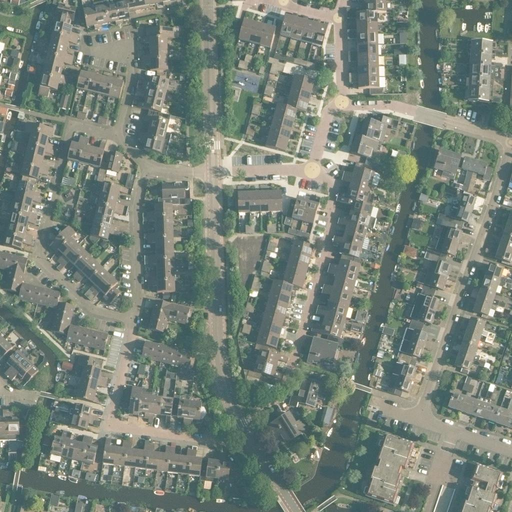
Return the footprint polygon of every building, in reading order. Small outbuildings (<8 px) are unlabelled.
[(129,0),(114,0),(115,5),(119,25),(123,24),(122,21),(130,20),(129,13),(131,12),(129,0)] [(129,0),(131,12),(145,9),(143,0),(129,0)] [(148,6),(155,5),(154,0),(143,0),(145,9),(149,9),(148,6)] [(93,3),(94,9),(98,29),(102,28),(101,25),(108,24),(105,7),(104,1),(93,3)] [(386,13),(386,2),(365,3),(365,9),(351,9),(351,13),(356,13),(356,14),(377,13),(386,13)] [(51,22),(55,23),(71,27),(76,9),(59,5),(56,17),(53,16),(51,22)] [(116,25),(119,25),(115,5),(105,7),(108,24),(115,22),(116,25)] [(94,9),(83,11),(86,28),(94,27),(94,29),(98,29),(94,9)] [(356,18),(356,24),(377,24),(377,13),(356,14),(356,13),(351,13),(351,9),(347,10),(347,18),(356,18)] [(296,19),(297,15),(293,14),(292,17),(285,15),(280,36),(290,39),(296,19)] [(307,22),(308,18),(303,17),(302,21),(296,19),(290,39),(301,42),(306,22),(307,22)] [(249,43),(255,23),(244,20),(243,22),(240,34),(238,40),(249,43)] [(301,42),(311,45),(317,25),(318,21),(314,20),(313,23),(307,22),(306,22),(301,42)] [(243,22),(237,21),(234,33),(240,34),(243,22)] [(328,24),(324,22),(323,26),(317,25),(311,45),(322,47),(328,24)] [(55,23),(52,34),(77,40),(78,36),(71,34),(72,27),(71,27),(55,23)] [(255,23),(249,43),(259,46),(265,25),(255,23)] [(356,31),(347,31),(347,36),(377,35),(377,24),(356,24),(356,31)] [(265,25),(259,46),(270,49),(276,28),(265,25)] [(160,39),(160,29),(151,29),(151,26),(146,26),(146,39),(160,39)] [(174,39),(173,29),(160,29),(160,39),(167,38),(167,39),(174,39)] [(52,34),(50,45),(67,49),(68,43),(76,45),(77,40),(52,34)] [(356,40),(357,46),(378,45),(377,35),(347,36),(348,40),(356,40)] [(167,49),(167,39),(167,38),(160,39),(146,39),(141,39),(141,44),(149,43),(149,50),(167,49)] [(491,43),(483,42),(483,43),(479,43),(479,42),(472,41),(472,53),(478,54),(478,55),(490,56),(490,55),(491,48),(495,48),(495,44),(491,44),(491,43)] [(65,55),(67,49),(50,45),(47,55),(72,61),(73,57),(65,55)] [(357,53),(348,53),(348,57),(378,56),(378,45),(357,46),(357,53)] [(167,49),(149,50),(150,56),(142,56),(142,61),(167,60),(167,49)] [(12,56),(18,58),(20,51),(13,50),(12,56)] [(472,53),(471,65),(478,65),(478,66),(490,67),(490,66),(490,59),(494,59),(495,57),(495,55),(494,55),(490,55),(490,56),(478,55),(478,54),(472,53)] [(47,55),(45,66),(62,70),(63,64),(71,66),(72,61),(47,55)] [(357,61),(357,68),(378,67),(378,56),(348,57),(348,61),(357,61)] [(167,60),(142,61),(142,65),(150,65),(150,72),(157,72),(157,78),(169,81),(170,75),(170,71),(167,71),(167,60)] [(271,70),(278,71),(283,73),(284,67),(272,64),(271,70)] [(471,65),(467,64),(467,76),(470,76),(477,77),(477,78),(489,79),(489,77),(493,78),(493,80),(500,80),(500,76),(499,76),(499,68),(494,68),(494,66),(493,66),(490,66),(490,67),(478,66),(478,65),(471,65)] [(60,76),(62,70),(45,66),(42,76),(67,82),(68,78),(60,76)] [(357,74),(349,74),(349,79),(379,78),(378,67),(357,68),(357,74)] [(87,92),(92,72),(88,71),(87,74),(81,72),(76,89),(87,92)] [(98,95),(102,78),(96,76),(97,73),(92,72),(87,92),(98,95)] [(66,87),(67,82),(42,76),(39,87),(40,87),(38,95),(47,97),(49,90),(57,91),(58,85),(66,87)] [(108,97),(113,77),(109,76),(108,79),(102,78),(98,95),(108,97)] [(291,87),(312,92),(314,82),(294,76),(291,87)] [(499,91),(499,87),(493,87),(493,80),(493,78),(489,77),(489,79),(477,78),(477,77),(470,76),(469,88),(477,88),(477,89),(488,90),(488,89),(492,89),(492,91),(499,91)] [(113,77),(108,97),(119,100),(123,83),(117,81),(118,79),(113,77)] [(151,77),(150,84),(138,81),(137,85),(166,92),(169,81),(157,78),(151,77)] [(349,79),(349,83),(358,83),(358,89),(369,89),(369,95),(382,95),(382,88),(379,88),(379,78),(349,79)] [(148,93),(146,99),(163,103),(166,92),(137,85),(136,90),(148,93)] [(312,92),(291,87),(288,97),(309,103),(312,92)] [(499,103),(499,99),(492,98),(492,91),(492,89),(488,89),(488,90),(477,89),(477,88),(469,88),(468,101),(476,102),(476,101),(480,101),(480,102),(487,102),(488,100),(491,101),(490,102),(499,103)] [(59,108),(65,110),(68,96),(63,95),(59,108)] [(309,103),(288,97),(286,107),(276,105),(306,113),(309,103)] [(161,114),(163,103),(146,99),(145,105),(133,102),(132,107),(149,111),(161,114)] [(306,113),(276,105),(274,115),(294,121),(297,111),(306,113)] [(151,123),(149,129),(166,133),(169,122),(170,116),(161,114),(149,111),(147,117),(144,116),(143,121),(151,123)] [(294,121),(274,115),(271,126),(291,131),(294,121)] [(365,119),(360,137),(378,142),(382,143),(387,125),(392,127),(391,129),(397,130),(399,121),(377,116),(375,122),(365,119)] [(37,136),(40,126),(27,123),(24,133),(31,134),(37,136)] [(40,126),(37,136),(48,138),(48,139),(51,139),(54,127),(49,126),(48,128),(40,126)] [(291,131),(271,126),(268,136),(288,142),(291,131)] [(140,133),(139,137),(163,143),(168,145),(171,134),(166,133),(149,129),(148,135),(140,133)] [(47,144),(48,139),(48,138),(37,136),(31,134),(28,145),(53,151),(54,146),(47,144)] [(265,147),(285,153),(288,142),(268,136),(265,147)] [(372,167),(378,142),(360,137),(356,136),(351,154),(366,158),(365,165),(372,167)] [(78,163),(84,138),(80,137),(78,145),(71,143),(67,160),(78,163)] [(139,137),(138,142),(145,144),(144,150),(166,156),(168,145),(163,143),(139,137)] [(89,166),(93,149),(87,147),(89,139),(84,138),(78,163),(89,166)] [(93,149),(89,166),(100,168),(106,144),(101,142),(99,150),(93,149)] [(53,151),(28,145),(26,155),(43,159),(44,153),(52,155),(53,151)] [(442,176),(454,180),(461,157),(440,151),(435,170),(443,172),(442,176)] [(101,162),(100,168),(96,182),(100,182),(103,183),(106,171),(118,174),(122,156),(110,153),(107,164),(101,162)] [(43,159),(26,155),(23,166),(48,172),(49,167),(41,165),(43,159)] [(465,158),(461,170),(467,172),(463,186),(456,184),(455,188),(462,190),(462,191),(467,193),(476,162),(465,158)] [(352,175),(344,172),(343,177),(372,184),(372,183),(377,185),(379,176),(378,174),(377,174),(379,169),(372,167),(365,165),(356,162),(352,175)] [(476,174),(483,176),(482,179),(489,181),(492,170),(486,168),(487,165),(476,162),(467,193),(477,196),(479,190),(472,188),(476,174)] [(48,172),(23,166),(21,176),(23,177),(36,180),(38,181),(39,174),(47,176),(48,172)] [(35,186),(36,180),(23,177),(21,183),(15,181),(13,192),(16,193),(41,199),(42,195),(35,193),(36,186),(35,186)] [(369,195),(372,184),(343,177),(341,181),(350,183),(348,189),(369,195)] [(132,190),(103,183),(100,182),(97,193),(101,194),(118,199),(119,193),(131,195),(132,190)] [(158,206),(172,205),(179,205),(179,198),(183,198),(183,185),(163,186),(163,199),(158,199),(158,206)] [(445,186),(443,193),(455,197),(458,191),(445,186)] [(338,193),(337,198),(344,200),(344,199),(366,205),(371,206),(374,196),(369,195),(348,189),(347,196),(338,193)] [(248,193),(249,214),(260,214),(259,192),(248,193)] [(259,192),(260,214),(271,213),(270,192),(259,192)] [(270,192),(271,213),(282,213),(281,192),(270,192)] [(454,200),(452,205),(472,212),(476,201),(471,199),(472,194),(464,192),(460,202),(454,200)] [(16,193),(14,204),(31,208),(32,202),(40,204),(41,199),(16,193)] [(249,214),(248,193),(237,193),(238,214),(249,214)] [(116,204),(118,199),(101,194),(98,205),(127,212),(128,207),(116,204)] [(304,200),(297,199),(296,201),(291,199),(284,225),(289,226),(290,226),(292,219),(302,222),(308,202),(309,198),(305,197),(304,200)] [(371,206),(366,205),(344,199),(344,200),(343,204),(352,206),(350,212),(370,218),(373,207),(371,206)] [(75,214),(75,211),(81,211),(81,201),(61,200),(61,213),(75,214)] [(308,202),(302,222),(313,225),(319,201),(315,200),(314,204),(308,202)] [(14,204),(11,214),(36,220),(37,216),(29,214),(31,208),(14,204)] [(98,205),(95,215),(112,219),(114,213),(125,216),(127,212),(98,205)] [(172,205),(158,206),(154,206),(154,213),(146,213),(147,217),(172,217),(172,205)] [(450,218),(447,217),(447,216),(439,214),(437,219),(458,226),(459,221),(468,224),(472,212),(452,205),(450,210),(453,211),(450,218)] [(348,218),(339,216),(338,220),(367,228),(372,229),(375,219),(370,218),(350,212),(348,218)] [(11,214),(9,225),(26,229),(27,223),(35,225),(36,220),(11,214)] [(95,215),(93,226),(118,232),(119,227),(111,225),(112,219),(95,215)] [(172,227),(172,217),(147,217),(147,222),(155,222),(155,228),(172,227)] [(414,217),(411,227),(421,231),(424,221),(414,217)] [(435,224),(443,227),(439,238),(439,239),(458,245),(462,234),(456,232),(458,226),(437,219),(435,224)] [(364,239),(367,228),(338,220),(337,224),(346,227),(344,233),(364,239)] [(9,225),(6,235),(31,241),(32,237),(24,235),(26,229),(9,225)] [(124,233),(118,232),(93,226),(90,237),(107,241),(109,234),(123,238),(124,233)] [(70,238),(71,239),(75,234),(68,227),(59,237),(66,243),(70,238)] [(173,238),(172,227),(155,228),(155,234),(147,234),(147,239),(173,238)] [(362,249),(364,239),(344,233),(342,239),(334,237),(333,241),(362,249)] [(30,246),(31,241),(6,235),(3,246),(21,250),(22,244),(30,246)] [(511,237),(504,235),(500,246),(511,250),(511,237)] [(58,251),(66,243),(59,237),(53,243),(50,241),(47,244),(56,253),(58,251)] [(70,238),(66,243),(58,251),(63,256),(57,261),(60,264),(78,246),(71,239),(70,238)] [(173,238),(147,239),(147,244),(155,243),(156,250),(173,249),(173,238)] [(427,248),(426,253),(446,260),(448,255),(454,257),(458,245),(439,239),(435,250),(427,248)] [(333,241),(332,245),(340,248),(338,254),(342,255),(354,258),(359,260),(362,249),(333,241)] [(290,252),(311,258),(314,247),(293,242),(290,252)] [(74,266),(86,253),(78,246),(60,264),(64,268),(69,262),(74,266)] [(511,256),(511,250),(500,246),(496,258),(509,263),(511,256)] [(173,260),(173,249),(156,250),(156,256),(148,256),(148,261),(173,260)] [(0,269),(4,270),(8,255),(0,252),(0,269)] [(311,258),(290,252),(288,263),(308,268),(311,258)] [(86,253),(74,266),(78,271),(73,276),(76,279),(94,261),(86,253)] [(424,259),(432,262),(428,273),(446,279),(450,268),(444,266),(446,260),(426,253),(424,259)] [(14,272),(18,257),(8,255),(4,270),(8,271),(14,272)] [(338,267),(329,265),(328,269),(357,277),(362,260),(359,260),(354,258),(342,255),(340,261),(340,260),(338,267)] [(18,257),(14,272),(24,275),(27,260),(18,257)] [(174,271),(173,260),(148,261),(148,265),(156,265),(156,271),(174,271)] [(89,281),(101,268),(94,261),(76,279),(79,283),(85,277),(89,281)] [(308,268),(288,263),(285,273),(305,279),(308,268)] [(511,283),(511,279),(501,276),(503,270),(489,265),(485,277),(511,286),(511,284),(511,285),(511,283)] [(92,294),(109,276),(101,268),(89,281),(94,285),(88,291),(92,294)] [(354,287),(357,277),(328,269),(327,273),(336,275),(334,282),(354,287)] [(24,275),(14,272),(8,271),(6,280),(21,284),(24,275)] [(174,281),(174,271),(156,271),(156,277),(148,278),(149,282),(174,281)] [(285,273),(282,283),(282,284),(293,287),(302,289),(305,279),(285,273)] [(416,287),(422,289),(422,290),(434,294),(436,288),(442,291),(446,279),(428,273),(424,284),(417,282),(416,287)] [(113,288),(116,285),(117,284),(109,276),(92,294),(95,297),(100,292),(105,296),(113,288)] [(510,290),(510,289),(511,289),(511,286),(485,277),(481,288),(495,293),(498,286),(510,290)] [(21,284),(6,280),(3,290),(19,294),(21,284)] [(174,293),(174,281),(149,282),(149,287),(157,287),(157,293),(174,293)] [(282,284),(282,283),(273,281),(270,292),(290,297),(293,287),(282,284)] [(351,298),(354,287),(334,282),(332,288),(324,286),(322,290),(351,298)] [(28,302),(32,286),(22,284),(18,300),(28,302)] [(116,285),(113,288),(105,296),(103,298),(110,305),(120,295),(115,290),(119,287),(116,285)] [(37,304),(41,289),(32,286),(28,302),(37,304)] [(491,304),(495,293),(481,288),(478,300),(491,304)] [(47,307),(51,291),(41,289),(37,304),(47,307)] [(349,308),(351,298),(322,290),(321,294),(330,296),(328,302),(349,308)] [(422,290),(420,296),(418,295),(414,306),(435,313),(439,302),(432,300),(434,294),(422,290)] [(51,291),(47,307),(56,309),(60,294),(51,291)] [(267,302),(288,308),(290,297),(270,292),(267,302)] [(503,309),(497,306),(491,304),(478,300),(473,312),(487,316),(490,309),(502,313),(503,309)] [(168,314),(170,305),(155,301),(153,311),(168,314)] [(267,302),(264,312),(285,318),(288,308),(267,302)] [(346,318),(349,308),(328,302),(326,309),(318,306),(317,310),(346,318)] [(72,317),(74,307),(59,303),(56,313),(72,317)] [(176,322),(180,307),(170,305),(168,314),(167,320),(176,322)] [(412,319),(410,324),(422,328),(424,323),(431,325),(435,313),(414,306),(410,318),(412,319)] [(180,307),(176,322),(186,325),(190,309),(180,307)] [(343,329),(346,318),(317,310),(316,315),(324,317),(322,323),(343,329)] [(151,320),(166,324),(167,320),(168,314),(153,311),(151,320)] [(264,312),(261,323),(282,328),(285,318),(264,312)] [(69,326),(72,317),(56,313),(54,322),(69,326)] [(467,331),(481,336),(486,337),(486,338),(493,340),(495,335),(482,331),(485,324),(471,319),(467,331)] [(166,324),(151,320),(148,330),(164,333),(166,324)] [(69,326),(54,322),(51,332),(67,336),(69,326)] [(261,323),(259,333),(279,339),(282,328),(261,323)] [(340,339),(343,329),(322,323),(321,330),(312,327),(311,332),(328,336),(340,339)] [(402,340),(410,343),(423,347),(427,336),(420,333),(422,328),(410,324),(408,329),(406,329),(402,340)] [(76,344),(80,328),(70,326),(66,341),(76,344)] [(80,328),(76,344),(85,346),(89,331),(80,328)] [(98,333),(89,331),(85,346),(95,349),(98,333)] [(463,343),(477,347),(481,336),(467,331),(463,343)] [(98,333),(95,349),(104,351),(108,335),(98,333)] [(256,344),(268,347),(276,350),(279,339),(259,333),(256,344)] [(344,340),(340,339),(328,336),(326,342),(314,339),(308,362),(321,366),(322,359),(332,362),(337,346),(342,347),(344,340)] [(4,341),(0,344),(0,358),(1,360),(12,348),(4,341)] [(155,344),(145,342),(141,358),(151,360),(155,344)] [(400,352),(399,358),(410,362),(417,364),(418,359),(419,359),(423,347),(410,343),(406,354),(400,352)] [(477,347),(463,343),(459,354),(473,359),(477,347)] [(160,362),(164,347),(155,344),(151,360),(160,362)] [(259,351),(257,362),(276,367),(278,361),(287,363),(288,359),(267,353),(268,347),(256,344),(254,350),(259,351)] [(164,347),(160,362),(170,364),(174,349),(164,347)] [(179,367),(183,351),(174,349),(170,364),(179,367)] [(183,351),(179,367),(189,369),(193,354),(183,351)] [(4,374),(8,378),(25,359),(17,352),(5,364),(10,369),(4,374)] [(469,371),(471,364),(483,368),(485,363),(478,361),(478,360),(473,359),(459,354),(455,366),(469,371)] [(91,369),(91,368),(93,360),(79,356),(77,366),(84,367),(91,369)] [(397,364),(393,375),(412,382),(416,370),(415,370),(417,364),(410,362),(399,358),(397,364)] [(21,380),(24,378),(28,382),(38,371),(25,359),(8,378),(11,381),(17,375),(21,380)] [(61,367),(71,370),(73,364),(63,361),(61,367)] [(276,367),(257,362),(254,372),(249,370),(247,377),(259,380),(261,374),(282,380),(283,376),(274,373),(276,367)] [(138,370),(137,374),(138,375),(138,378),(143,379),(143,376),(144,371),(145,366),(140,364),(138,370)] [(84,367),(81,378),(106,384),(107,379),(99,377),(101,371),(91,368),(91,369),(84,367)] [(193,382),(194,372),(159,370),(158,375),(166,375),(165,380),(193,382)] [(393,375),(387,392),(400,397),(402,391),(408,393),(412,382),(393,375)] [(471,378),(467,377),(462,390),(467,392),(469,385),(471,378)] [(106,384),(81,378),(79,388),(96,392),(97,386),(105,388),(106,384)] [(317,397),(323,399),(326,386),(303,379),(300,392),(294,390),(290,405),(296,407),(297,403),(314,407),(317,397)] [(485,399),(478,397),(476,401),(472,415),(483,419),(488,405),(490,400),(492,393),(494,386),(490,385),(485,399)] [(96,392),(79,388),(76,399),(101,405),(102,400),(94,398),(96,392)] [(130,401),(140,402),(141,396),(142,390),(142,389),(132,388),(130,401)] [(139,413),(138,416),(138,418),(148,419),(151,397),(147,397),(147,391),(142,390),(141,396),(140,402),(138,413),(139,413)] [(465,398),(453,394),(448,407),(460,411),(465,398)] [(187,427),(190,402),(179,401),(180,396),(174,396),(173,400),(171,416),(177,416),(177,418),(184,419),(182,427),(187,427)] [(151,397),(148,419),(148,422),(152,423),(153,415),(160,416),(162,398),(151,397)] [(173,400),(162,398),(160,416),(166,417),(165,425),(170,425),(171,416),(173,400)] [(465,398),(460,411),(472,415),(476,401),(465,398)] [(140,402),(130,401),(128,415),(138,416),(139,413),(138,413),(140,402)] [(190,402),(187,427),(191,428),(192,420),(199,421),(199,420),(202,420),(205,415),(205,413),(203,408),(201,408),(201,404),(190,402)] [(92,409),(75,405),(72,416),(97,422),(98,417),(90,415),(92,409)] [(500,409),(488,405),(483,419),(495,423),(500,409)] [(500,409),(495,423),(506,427),(511,409),(511,406),(508,406),(506,412),(500,409)] [(24,443),(27,429),(25,428),(25,427),(19,427),(19,418),(12,418),(12,410),(7,411),(8,441),(16,441),(24,443)] [(309,434),(300,421),(295,424),(288,413),(268,426),(275,438),(281,434),(286,443),(301,434),(303,438),(309,434)] [(69,427),(86,431),(88,424),(96,426),(99,427),(100,423),(97,422),(72,416),(69,427)] [(50,455),(61,457),(67,432),(63,431),(61,439),(54,438),(50,455)] [(72,434),(69,433),(67,432),(61,457),(72,460),(76,443),(70,441),(72,434)] [(82,444),(81,444),(76,443),(72,460),(82,462),(88,438),(84,436),(82,444)] [(410,456),(413,457),(415,452),(412,451),(414,445),(399,440),(399,441),(385,436),(383,442),(380,441),(378,446),(381,447),(376,462),(378,463),(376,467),(373,466),(368,482),(370,482),(368,488),(365,487),(363,494),(366,495),(365,496),(393,506),(398,490),(397,490),(401,476),(407,478),(409,472),(405,471),(410,456)] [(93,439),(88,438),(82,462),(93,465),(94,461),(102,463),(104,450),(97,448),(91,447),(93,439)] [(102,464),(107,465),(113,466),(116,448),(110,448),(111,440),(106,439),(104,450),(102,463),(102,464)] [(113,466),(121,467),(124,467),(127,442),(123,441),(122,449),(116,448),(113,466)] [(124,467),(135,468),(137,451),(131,450),(132,442),(127,442),(124,467)] [(135,468),(135,469),(146,470),(149,445),(144,444),(143,452),(137,451),(135,468)] [(146,470),(149,470),(156,471),(159,454),(153,453),(154,445),(149,445),(146,470)] [(156,471),(163,472),(167,473),(170,448),(166,447),(165,455),(159,454),(156,471)] [(167,473),(177,474),(178,474),(180,457),(174,456),(175,448),(170,448),(167,473)] [(178,474),(189,476),(192,450),(187,450),(186,458),(180,457),(178,474)] [(189,476),(199,477),(199,478),(200,478),(202,461),(202,460),(195,459),(196,451),(192,450),(189,476)] [(208,462),(202,461),(200,478),(199,480),(217,483),(217,479),(220,454),(215,454),(214,461),(208,461),(208,462)] [(217,479),(228,481),(229,471),(235,472),(236,467),(230,466),(230,464),(224,463),(225,455),(220,454),(217,479)] [(491,511),(492,511),(497,496),(493,494),(495,489),(497,490),(497,488),(500,489),(502,483),(499,482),(502,475),(490,471),(490,470),(476,465),(471,481),(467,479),(465,486),(469,487),(464,501),(460,511),(491,511)] [(52,494),(49,511),(73,511),(76,498),(52,494)]
